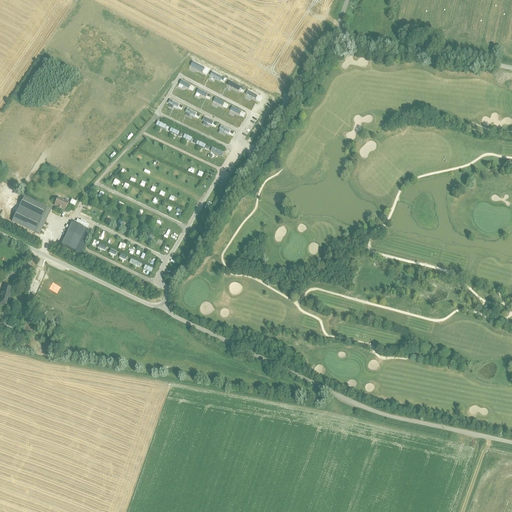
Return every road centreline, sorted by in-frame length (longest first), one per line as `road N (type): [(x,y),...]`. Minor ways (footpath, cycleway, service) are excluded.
road 1 (unclassified): [(511,443),(385,415),(162,307)]
road 2 (unclassified): [(162,307),(314,53),(338,36)]
road 3 (unclassified): [(0,233),(162,307)]
road 4 (unclassified): [(511,68),(338,36)]
